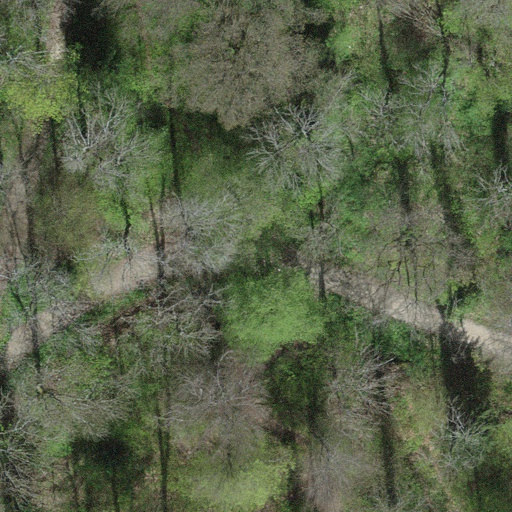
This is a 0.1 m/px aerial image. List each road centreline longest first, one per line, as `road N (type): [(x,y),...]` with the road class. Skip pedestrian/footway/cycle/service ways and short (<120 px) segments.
road 1 (track): [(511,355),(269,260),(179,251),(147,257),(80,291),(0,360)]
road 2 (track): [(66,0),(0,291)]
